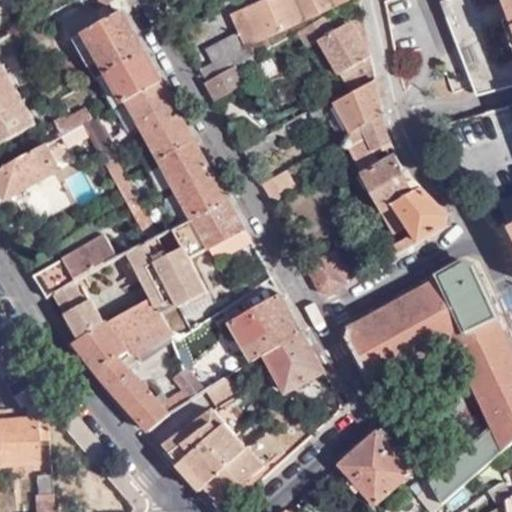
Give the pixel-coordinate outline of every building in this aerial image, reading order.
[(115,1),(115,0),(92,0),(98,9),(115,1)] [(267,0),(233,16),(241,32),(207,51),(216,66),(221,76),(254,57),(273,46),(270,39),(295,26),(298,32),(328,16),(355,0),(267,0)] [(511,0),(444,0),(441,1),(477,94),(511,84),(511,0)] [(126,103),(162,84),(122,13),(86,32),(125,104),(126,103)] [(337,31),(328,16),(298,32),(307,49),(320,42),(339,76),(348,72),(356,85),(375,74),(364,17),(337,31)] [(210,82),(207,84),(217,102),(247,85),(242,77),(259,67),(254,57),(221,76),(210,82)] [(221,76),(216,66),(205,73),(210,82),(221,76)] [(0,147),(36,128),(4,69),(0,70),(0,147)] [(383,115),(376,81),(337,104),(353,133),(383,115)] [(160,161),(195,142),(162,84),(126,103),(160,161)] [(333,109),(329,101),(310,112),(314,120),(333,109)] [(90,106),(63,122),(70,134),(83,126),(93,121),(97,119),(90,106)] [(385,130),(383,115),(353,133),(341,139),(397,240),(379,251),(384,261),(448,224),(449,214),(416,179),(413,181),(403,167),(396,154),(385,130)] [(117,186),(126,180),(93,121),(83,126),(92,141),(117,186)] [(83,126),(70,134),(57,140),(62,148),(77,141),(80,147),(92,141),(83,126)] [(273,133),(244,150),(253,165),(281,149),(273,133)] [(193,220),(229,201),(195,142),(160,161),(193,220)] [(45,147),(0,171),(0,191),(5,200),(58,171),(45,147)] [(298,186),(289,169),(264,184),(273,200),(298,186)] [(117,186),(148,243),(158,238),(126,180),(117,186)] [(210,249),(245,230),(229,201),(193,220),(210,249)] [(148,243),(129,253),(153,299),(156,304),(172,296),(176,303),(179,308),(209,293),(191,259),(210,249),(193,220),(176,228),(186,248),(169,257),(159,263),(148,243)] [(210,249),(216,261),(252,241),(245,230),(210,249)] [(108,235),(35,277),(47,297),(56,292),(76,281),(120,258),(108,235)] [(158,238),(148,243),(159,263),(169,257),(158,238)] [(331,291),(346,282),(330,254),(310,265),(323,290),(327,291),(331,291)] [(256,272),(265,266),(260,256),(249,262),(256,272)] [(347,338),(366,372),(461,320),(508,419),(493,427),(431,483),(442,503),(511,440),(511,351),(496,319),(499,318),(475,267),(464,263),(439,275),(440,278),(349,327),(347,338)] [(76,281),(56,292),(82,337),(109,323),(95,300),(89,303),(76,281)] [(255,363),(267,356),(303,334),(281,294),(232,322),(255,363)] [(156,304),(158,309),(176,303),(172,296),(156,304)] [(82,337),(75,341),(99,373),(150,432),(174,412),(205,394),(189,367),(175,379),(184,391),(163,404),(134,370),(132,372),(119,357),(122,354),(126,357),(134,353),(166,335),(171,332),(165,324),(158,309),(156,304),(153,299),(109,323),(82,337)] [(511,351),(511,346),(499,318),(496,319),(511,351)] [(461,320),(366,372),(373,384),(453,340),(493,427),(508,419),(461,320)] [(288,394),(325,372),(303,334),(267,356),(288,394)] [(166,335),(134,353),(142,363),(170,341),(166,335)] [(0,344),(0,368),(4,374),(20,364),(7,341),(0,344)] [(231,377),(208,392),(216,405),(239,390),(231,377)] [(13,394),(22,407),(24,407),(45,405),(32,383),(13,394)] [(48,441),(45,405),(24,407),(24,417),(0,417),(0,464),(37,462),(36,442),(48,441)] [(214,411),(163,447),(190,478),(200,469),(212,483),(208,486),(224,505),(266,467),(251,449),(249,450),(214,411)] [(392,417),(391,418),(404,444),(407,442),(392,417)] [(404,444),(391,418),(339,464),(377,504),(414,473),(396,452),(404,444)] [(511,440),(442,503),(438,507),(432,511),(435,511),(511,442),(511,440)] [(200,469),(190,478),(202,490),(208,486),(212,483),(200,469)] [(40,511),(53,511),(50,475),(38,475),(40,511)] [(442,503),(431,483),(428,480),(425,483),(438,507),(442,503)] [(432,511),(438,507),(425,483),(413,493),(430,511),(432,511)] [(319,511),(338,511),(316,486),(305,496),(319,511)] [(511,511),(511,496),(507,499),(503,503),(504,511),(511,511)]
